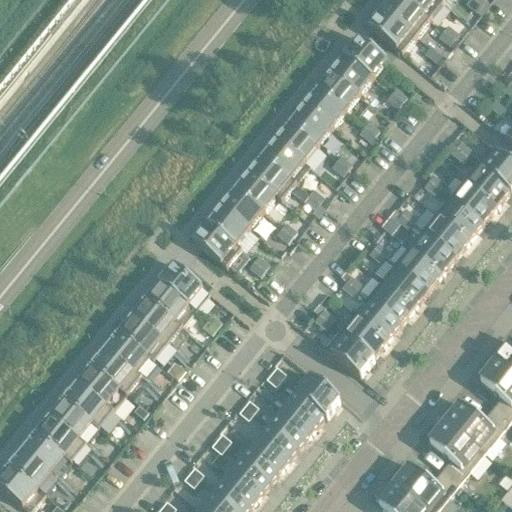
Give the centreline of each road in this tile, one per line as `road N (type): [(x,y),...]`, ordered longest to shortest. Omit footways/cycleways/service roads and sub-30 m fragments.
road 1 (secondary): [(242,0),(0,298)]
road 2 (residential): [(511,281),(392,426)]
road 3 (residential): [(392,426),(270,325)]
road 4 (unknown): [(270,325),(171,257)]
